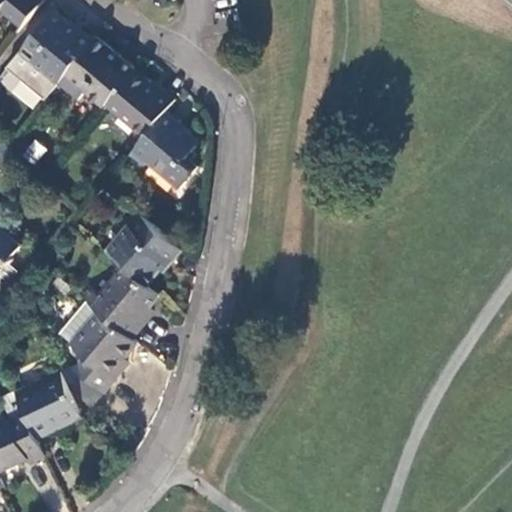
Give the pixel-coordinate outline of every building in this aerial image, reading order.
[(0,0),(0,14),(5,8),(27,26),(47,0),(0,0)] [(73,24),(57,11),(24,51),(49,72),(44,78),(58,88),(62,83),(96,43),(73,24)] [(100,37),(96,43),(62,83),(83,100),(89,93),(107,107),(110,104),(137,71),(139,69),(118,52),(100,37)] [(147,79),(137,71),(110,104),(148,136),(168,111),(177,101),(163,90),(162,91),(147,79)] [(168,111),(148,136),(130,157),(143,167),(149,161),(181,188),(200,166),(190,158),(203,142),(181,124),(182,123),(168,111)] [(35,165),(47,148),(34,139),(22,155),(35,165)] [(180,247),(139,213),(129,224),(127,223),(105,250),(123,265),(144,283),(166,257),(169,260),(180,247)] [(0,271),(6,264),(10,267),(16,261),(13,259),(22,249),(0,229),(0,271)] [(156,293),(144,283),(123,265),(91,303),(98,309),(127,334),(132,327),(136,323),(139,326),(149,313),(143,309),(156,293)] [(136,341),(127,334),(98,309),(70,343),(85,355),(78,363),(84,375),(102,390),(122,366),(118,362),(136,341)] [(83,415),(62,371),(17,392),(28,416),(44,449),(60,442),(54,429),(83,415)] [(32,463),(47,456),(44,449),(28,416),(0,428),(0,471),(29,458),(32,463)]
